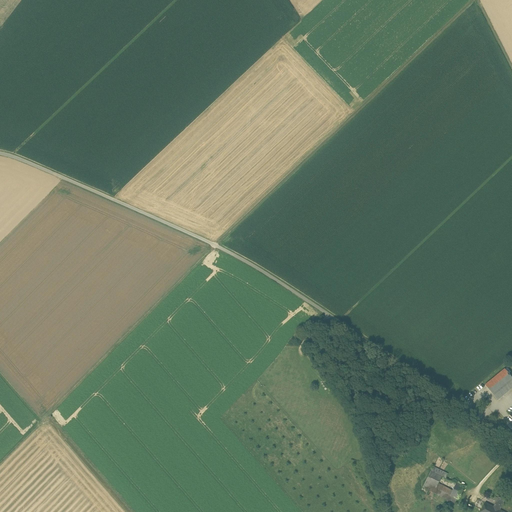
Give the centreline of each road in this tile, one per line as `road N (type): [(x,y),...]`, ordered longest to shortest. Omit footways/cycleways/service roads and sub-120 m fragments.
road 1 (unclassified): [(0,153),(214,244),(511,441)]
road 2 (track): [(0,462),(214,244)]
